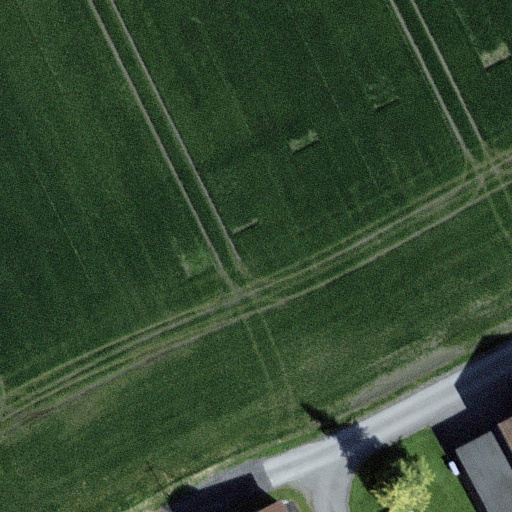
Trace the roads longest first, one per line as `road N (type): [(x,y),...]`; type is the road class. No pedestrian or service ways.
road 1 (residential): [(340,511),(337,491),(362,443),(511,359)]
road 2 (unknown): [(362,443),(218,511)]
